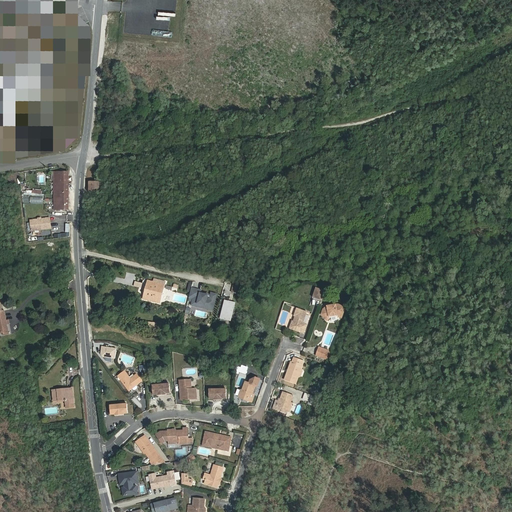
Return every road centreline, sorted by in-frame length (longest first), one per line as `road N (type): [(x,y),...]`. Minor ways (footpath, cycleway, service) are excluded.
road 1 (track): [(511,40),(193,204),(106,236),(77,237)]
road 2 (unclassified): [(83,156),(78,260),(97,463)]
road 3 (track): [(361,122),(83,156)]
road 4 (residential): [(97,463),(129,431),(155,419),(258,427)]
road 5 (unclassified): [(101,0),(83,156)]
road 6 (unknown): [(78,251),(222,286)]
